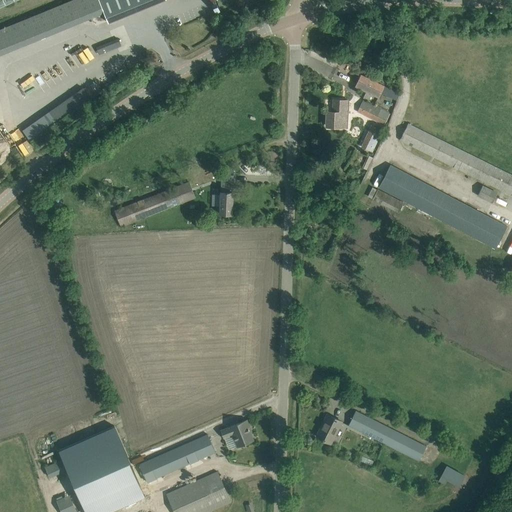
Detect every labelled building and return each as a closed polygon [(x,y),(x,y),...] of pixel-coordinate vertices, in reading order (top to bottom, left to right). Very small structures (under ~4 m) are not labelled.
[(99,0),(104,13),(109,23),(164,0),(99,0)] [(116,33),(104,38),(107,46),(119,41),(116,33)] [(384,86),(360,75),(355,86),(379,97),(384,86)] [(86,86),(46,116),(53,125),(93,95),(86,86)] [(393,98),(396,91),(389,88),(387,95),(393,98)] [(328,112),(327,126),(346,127),(348,101),(339,100),(339,103),(333,102),(333,112),(328,112)] [(384,125),(390,114),(363,100),(357,112),(384,125)] [(511,175),(408,124),(400,140),(511,195),(511,175)] [(382,130),(376,127),(374,131),(376,132),(375,136),(379,138),(382,130)] [(24,155),(33,149),(28,140),(18,145),(24,155)] [(368,155),(362,168),(368,171),(374,158),(368,155)] [(507,226),(390,165),(379,187),(496,248),(507,226)] [(233,183),(234,175),(221,175),(219,214),(232,214),(233,193),(230,193),(231,183),(233,183)] [(189,182),(114,211),(121,227),(195,198),(189,182)] [(497,193),(482,186),(478,195),(492,203),(497,193)] [(399,213),(404,202),(377,189),(372,200),(399,213)] [(419,461),(427,447),(356,410),(348,425),(419,461)] [(336,419),(327,415),(317,436),(331,444),(342,422),(336,419)] [(250,428),(247,420),(229,426),(230,427),(221,430),(224,438),(233,435),(237,446),(253,440),(248,428),(250,428)] [(113,428),(58,452),(83,511),(112,511),(144,498),(113,428)] [(207,435),(141,464),(148,481),(215,452),(207,435)] [(371,466),(373,461),(363,456),(360,461),(371,466)] [(60,461),(45,468),(50,478),(65,471),(60,461)] [(443,484),(446,479),(459,487),(465,476),(446,465),(438,482),(443,484)] [(166,493),(174,511),(207,511),(231,502),(217,472),(208,476),(166,493)] [(74,493),(56,501),(61,511),(77,511),(82,510),(74,493)]
